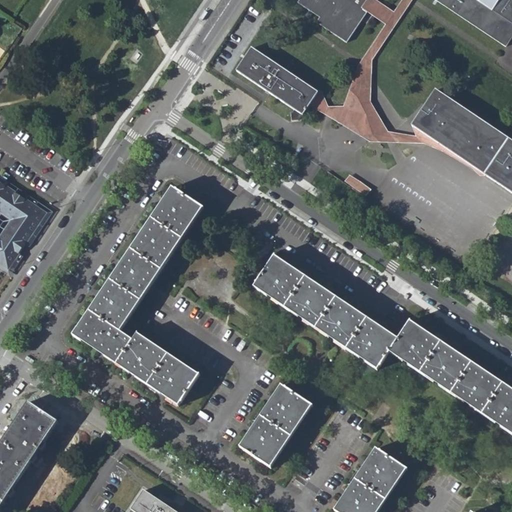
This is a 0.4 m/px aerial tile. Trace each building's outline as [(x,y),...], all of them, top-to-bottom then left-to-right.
[(317,24),(347,43),(367,14),(363,11),(370,0),(375,0),(376,0),(375,0),(299,0),(298,4),(319,19),(317,24)] [(322,95),(318,93),(309,108),(325,116),(369,143),(425,145),(472,170),(479,177),(485,177),(411,127),(415,137),(388,133),(370,104),(371,62),(413,0),(402,0),(394,13),(376,0),(375,0),(370,0),(363,11),(367,14),(386,26),(358,65),(344,107),(328,108),(322,95)] [(511,0),(434,0),(506,48),(511,38),(511,0)] [(203,20),(209,12),(205,10),(200,18),(203,20)] [(237,71),(303,117),(309,108),(318,93),(252,49),(237,71)] [(511,142),(436,91),(411,127),(485,177),(511,194),(511,142)] [(367,196),(372,189),(351,174),(346,180),(367,196)] [(46,213),(0,182),(0,266),(8,271),(46,213)] [(81,341),(179,406),(199,376),(136,335),(132,341),(120,333),(202,209),(174,190),(79,331),(77,329),(72,337),(80,342),(81,341)] [(274,258),(254,287),(379,369),(390,352),(511,433),(511,391),(409,322),(397,340),(274,258)] [(282,388),(241,449),(271,469),(311,407),(282,388)] [(0,509),(58,423),(28,404),(0,444),(0,509)] [(365,448),(324,511),(368,511),(395,470),(365,448)] [(174,511),(143,491),(130,510),(132,511),(174,511)]
